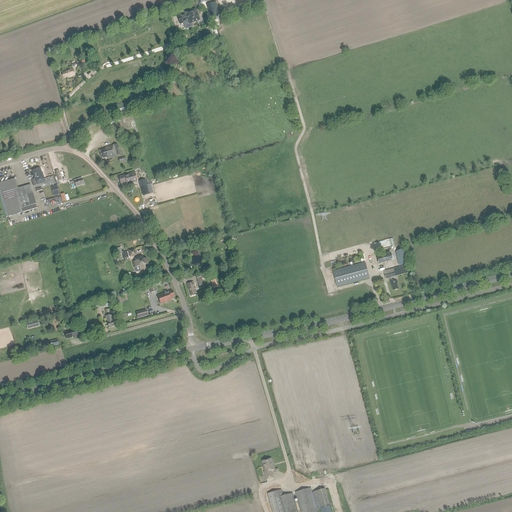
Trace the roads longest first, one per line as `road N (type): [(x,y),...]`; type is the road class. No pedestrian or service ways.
road 1 (unclassified): [(193,357),(205,372),(262,345),(511,283)]
road 2 (tertiary): [(192,349),(511,275)]
road 3 (unclassified): [(192,349),(159,248),(75,149),(54,146),(0,163)]
road 4 (tertiary): [(0,399),(192,349)]
road 5 (track): [(69,146),(64,108),(71,93),(93,72),(168,46),(179,30)]
